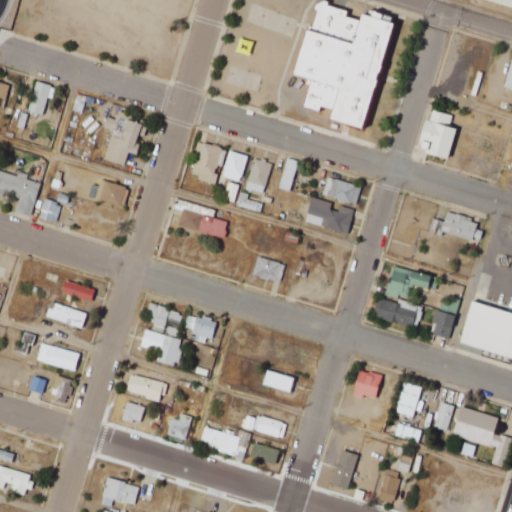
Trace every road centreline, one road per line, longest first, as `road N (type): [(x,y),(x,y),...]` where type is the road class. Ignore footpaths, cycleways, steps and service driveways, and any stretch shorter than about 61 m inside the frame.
road 1 (residential): [(213,0),(56,511)]
road 2 (residential): [(511,386),(0,229)]
road 3 (residential): [(1,50),(511,207)]
road 4 (residential): [(441,11),(284,511)]
road 5 (residential): [(334,511),(0,408)]
